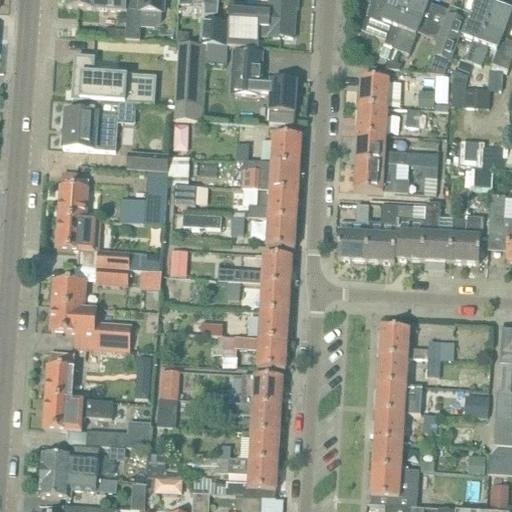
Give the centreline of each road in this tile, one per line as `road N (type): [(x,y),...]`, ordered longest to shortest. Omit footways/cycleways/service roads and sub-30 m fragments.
road 1 (tertiary): [(0,427),(29,0)]
road 2 (residential): [(316,291),(328,0)]
road 3 (residential): [(304,511),(316,291)]
road 4 (residential): [(511,303),(316,291)]
